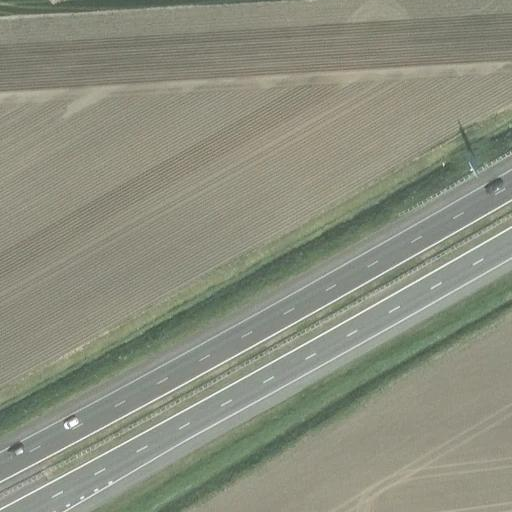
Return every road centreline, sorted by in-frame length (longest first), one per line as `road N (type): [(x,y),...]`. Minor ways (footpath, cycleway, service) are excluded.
road 1 (motorway): [(511,185),(0,468)]
road 2 (motorway): [(28,511),(511,243)]
